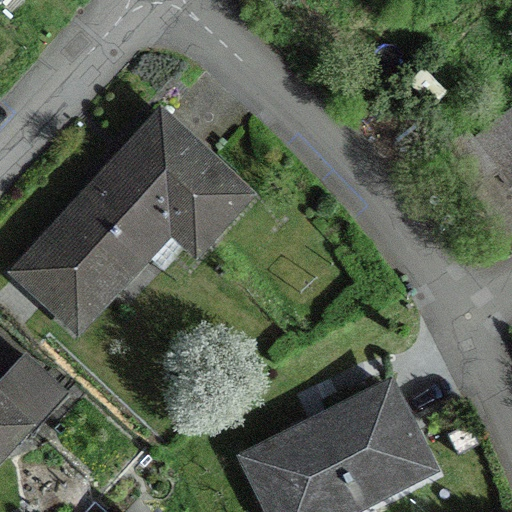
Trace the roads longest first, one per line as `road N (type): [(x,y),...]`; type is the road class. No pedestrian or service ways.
road 1 (residential): [(167,0),(343,160),(468,324)]
road 2 (residential): [(147,0),(0,161)]
